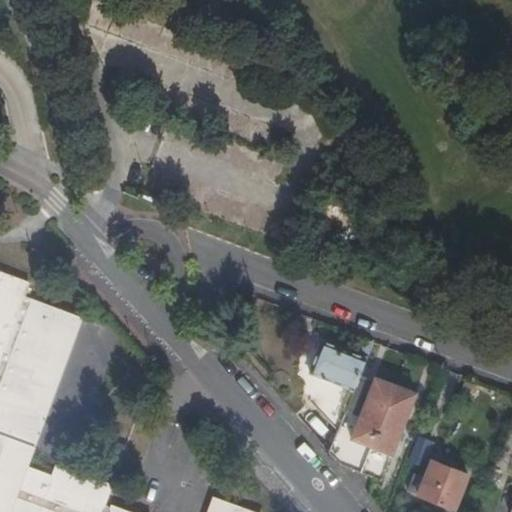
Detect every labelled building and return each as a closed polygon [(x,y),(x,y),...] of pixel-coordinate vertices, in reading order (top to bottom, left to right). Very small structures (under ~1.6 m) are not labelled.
[(131,511),(113,505),(112,507),(106,504),(114,484),(59,464),(54,476),(28,466),(34,449),(23,444),(37,407),(48,411),(74,340),(64,336),(72,313),(26,295),(31,282),(0,270),(0,511),(131,511)] [(64,336),(74,340),(77,341),(85,318),(72,313),(64,336)] [(358,378),(365,360),(364,359),(363,361),(323,345),(324,343),(322,342),(308,376),(311,376),(312,375),(351,391),(351,392),(352,393),(358,378)] [(311,376),(308,376),(305,383),(314,387),(349,401),(352,393),(351,392),(351,391),(312,375),(311,376)] [(372,383),(358,378),(352,393),(349,401),(337,433),(336,434),(335,436),(350,441),(340,465),(382,481),(415,395),(374,379),(372,383)] [(308,402),(337,433),(349,401),(314,387),(308,402)] [(23,444),(34,449),(36,449),(50,412),(48,411),(37,407),(23,444)] [(453,509),(467,475),(431,461),(418,495),(453,509)] [(208,511),(255,511),(214,497),(208,511)]
